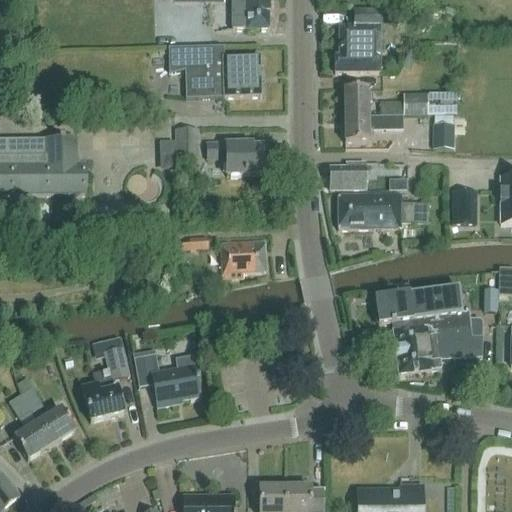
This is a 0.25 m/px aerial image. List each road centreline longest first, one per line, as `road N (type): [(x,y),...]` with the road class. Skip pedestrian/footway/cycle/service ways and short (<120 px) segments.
road 1 (tertiary): [(47,511),(145,457),(298,427),(345,407)]
road 2 (unclassified): [(345,407),(304,158)]
road 3 (residential): [(304,158),(511,165)]
road 4 (unclassified): [(304,158),(301,0)]
road 5 (tertiary): [(472,416),(345,407)]
